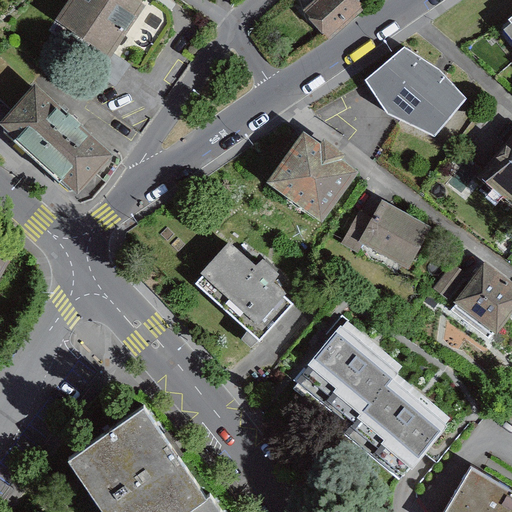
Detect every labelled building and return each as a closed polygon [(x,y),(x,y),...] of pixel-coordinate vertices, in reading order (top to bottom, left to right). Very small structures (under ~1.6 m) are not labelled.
[(142,7),(132,0),(74,0),(61,20),(95,43),(110,53),(142,7)] [(365,3),(362,0),(316,0),(309,6),(333,33),(365,3)] [(118,87),(132,68),(110,53),(95,43),(82,63),(118,87)] [(439,69),(405,48),(367,81),(390,114),(437,136),(466,99),(439,69)] [(0,54),(0,100),(11,112),(35,87),(0,54)] [(110,157),(35,87),(11,112),(2,122),(77,192),(110,157)] [(511,138),(483,172),(511,196),(511,138)] [(321,151),(304,139),(272,184),(322,219),(354,175),(339,164),(342,159),(324,146),(321,151)] [(431,225),(385,200),(375,219),(363,212),(346,242),(360,250),(367,238),(411,262),(431,225)] [(257,264),(230,240),(201,272),(203,274),(196,282),(249,330),(242,338),(254,348),(295,302),(286,294),(288,291),(275,279),(281,273),(263,257),(257,264)] [(0,289),(17,261),(0,250),(0,289)] [(467,273),(454,264),(438,287),(451,296),(467,273)] [(511,313),(511,292),(483,271),(458,305),(497,333),(511,313)] [(298,368),(361,419),(394,378),(400,371),(388,362),(372,349),(348,329),(337,320),(313,349),(298,368)] [(408,389),(394,378),(361,419),(354,427),(416,477),(426,465),(436,451),(456,427),(444,418),(421,400),(408,389)] [(177,511),(206,493),(142,400),(65,452),(106,511),(177,511)] [(511,511),(511,490),(474,468),(447,511),(511,511)] [(225,511),(210,489),(206,493),(177,511),(225,511)]
